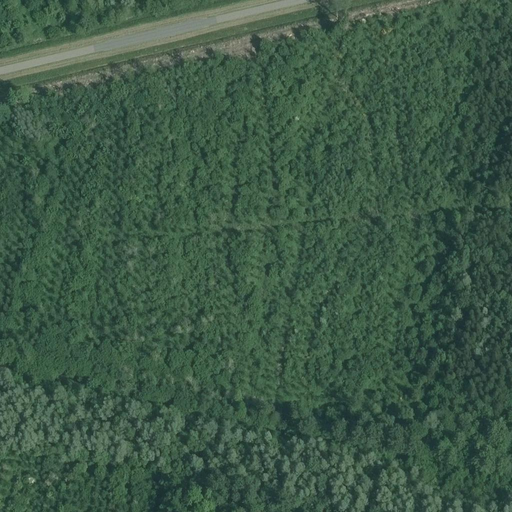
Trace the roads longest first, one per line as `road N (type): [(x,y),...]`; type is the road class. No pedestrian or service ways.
road 1 (track): [(0,375),(511,478)]
road 2 (unclassified): [(0,71),(301,0)]
